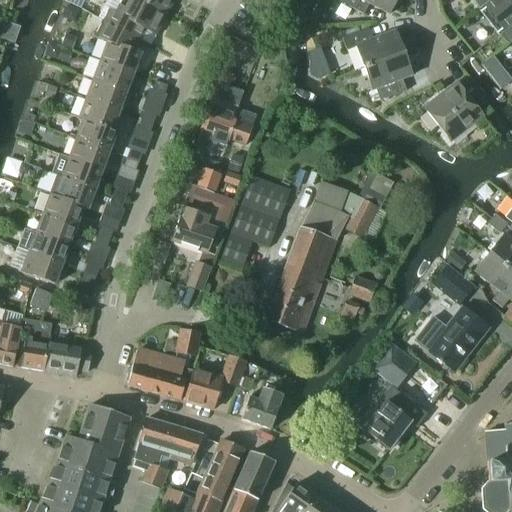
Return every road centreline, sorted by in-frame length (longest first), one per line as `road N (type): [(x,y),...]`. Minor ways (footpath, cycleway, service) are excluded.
road 1 (residential): [(100,393),(118,288),(177,113),(232,0)]
road 2 (residential): [(296,456),(100,393)]
road 3 (residential): [(398,511),(511,370)]
